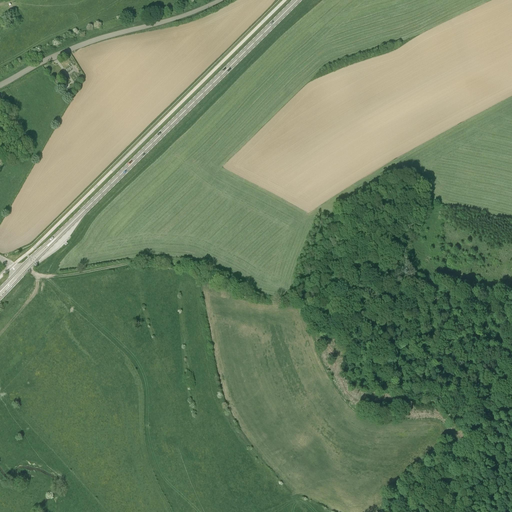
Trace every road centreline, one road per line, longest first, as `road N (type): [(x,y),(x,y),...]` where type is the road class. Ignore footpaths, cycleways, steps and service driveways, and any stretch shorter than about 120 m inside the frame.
road 1 (track): [(435,299),(270,301),(158,261),(62,275),(16,272)]
road 2 (track): [(313,0),(110,198),(49,276)]
road 3 (primary): [(53,240),(297,0)]
road 4 (unclassified): [(0,85),(93,40),(219,0)]
